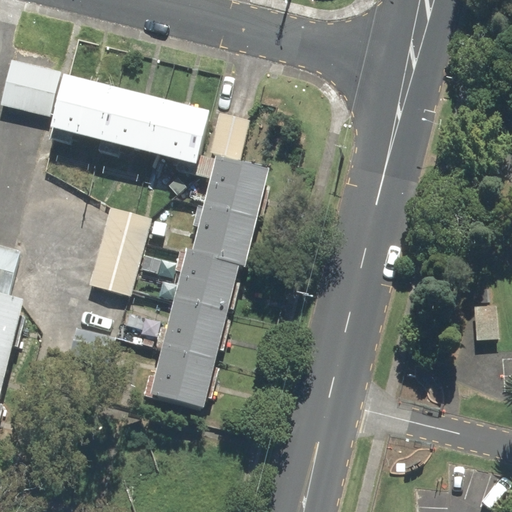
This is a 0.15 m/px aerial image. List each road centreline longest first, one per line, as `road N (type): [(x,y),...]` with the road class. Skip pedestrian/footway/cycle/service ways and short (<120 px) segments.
road 1 (tertiary): [(296,511),(402,71)]
road 2 (residential): [(402,71),(135,0)]
